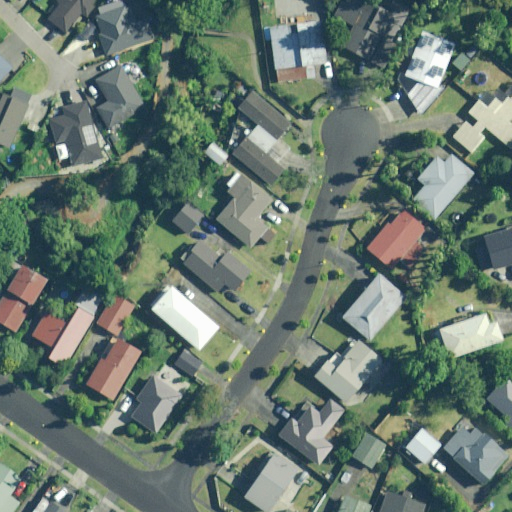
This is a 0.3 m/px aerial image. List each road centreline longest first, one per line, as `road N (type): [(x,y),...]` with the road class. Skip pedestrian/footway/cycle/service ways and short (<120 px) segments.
road 1 (residential): [(350,132),(290,312),(159,505)]
road 2 (residential): [(0,392),(159,505)]
